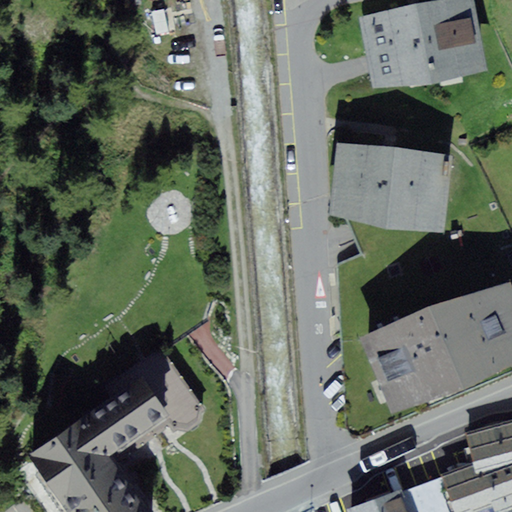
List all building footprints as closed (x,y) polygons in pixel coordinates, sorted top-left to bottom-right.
[(420,12),(373,21),(385,85),(481,67),(469,2),(420,12)] [(450,159),(339,145),(330,218),(441,231),(450,159)] [(369,340),(397,405),(426,393),(470,374),(511,357),(511,356),(511,302),(506,289),(437,319),(434,312),(369,340)] [(141,381),(29,455),(67,511),(141,511),(107,459),(167,420),(141,381)] [(511,423),(468,437),(477,467),(511,452),(511,423)] [(511,452),(477,467),(444,480),(457,511),(506,511),(511,510),(511,452)]
